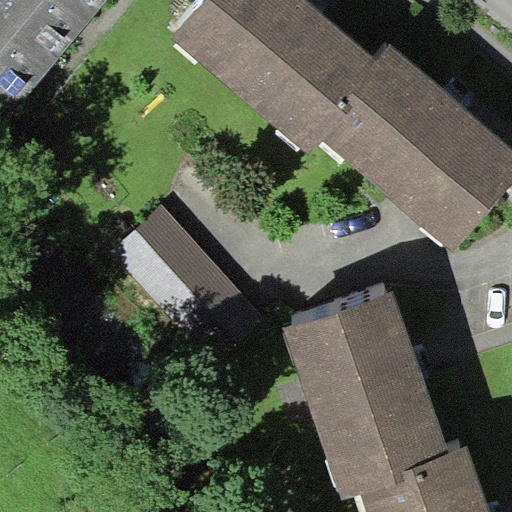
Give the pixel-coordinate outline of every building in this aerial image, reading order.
[(0,0),(0,31),(48,70),(88,21),(62,0),(0,0)] [(62,0),(88,21),(106,0),(62,0)] [(376,61),(303,0),(203,0),(171,38),(309,155),(322,140),(351,105),(344,99),(376,61)] [(0,113),(8,120),(48,70),(0,31),(0,113)] [(351,105),(322,140),(451,250),(511,179),(511,150),(389,46),(376,61),(344,99),(351,105)] [(262,316),(163,204),(110,250),(210,362),(262,316)] [(393,292),(284,330),(343,498),(361,491),(359,485),(451,454),(393,292)] [(359,485),(361,491),(368,511),(489,511),(467,448),(451,454),(359,485)]
